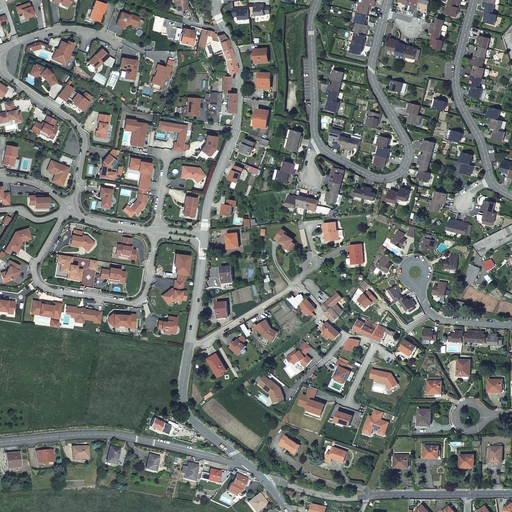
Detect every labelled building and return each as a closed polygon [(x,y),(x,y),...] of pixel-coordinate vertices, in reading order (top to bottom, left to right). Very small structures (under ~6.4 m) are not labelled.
[(96,0),(92,9),(103,13),(107,4),(96,0)] [(176,5),(177,11),(187,9),(185,0),(173,0),(174,2),(175,2),(176,5)] [(420,0),(410,0),(409,5),(414,6),(414,7),(418,8),(420,0)] [(420,0),(418,8),(418,9),(423,11),(423,12),(427,13),(430,2),(424,0),(420,0)] [(22,9),(31,6),(30,2),(16,7),(19,14),(23,12),(22,9)] [(485,2),(483,6),(487,7),(486,12),(493,14),(495,4),(485,2)] [(372,6),(364,4),(360,3),(360,4),(358,12),(358,13),(368,16),(369,11),(370,11),(372,6)] [(260,4),(255,5),(255,16),(265,16),(265,15),(270,14),(270,7),(265,7),(265,5),(260,5),(260,4)] [(459,7),(448,5),(446,14),(456,17),(458,13),(459,13),(460,8),(459,7)] [(35,15),(31,6),(22,9),(23,12),(25,19),(30,17),(35,15)] [(244,8),(234,9),(234,18),(239,17),(239,20),(249,20),(249,9),(244,9),(244,8)] [(94,20),(100,22),(103,13),(92,9),(89,18),(94,20)] [(121,12),(116,25),(121,27),(125,28),(126,26),(130,24),(137,26),(140,17),(129,13),(128,15),(121,12)] [(493,14),(486,12),(484,17),(486,18),(484,22),(494,25),(497,15),(493,14)] [(367,20),(368,16),(358,13),(357,14),(355,22),(355,23),(356,23),(359,24),(367,26),(368,21),(367,20)] [(0,25),(1,27),(8,24),(5,15),(0,16),(0,25)] [(432,22),(431,27),(442,30),(443,25),(444,20),(437,19),(436,23),(432,22)] [(370,27),(367,26),(359,24),(356,33),(366,36),(368,31),(369,32),(370,27)] [(174,41),(180,42),(183,29),(176,27),(174,41)] [(442,30),(431,27),(430,32),(433,33),(432,38),(439,40),(442,30)] [(189,30),(183,29),(180,42),(193,45),(195,31),(189,30)] [(209,30),(202,29),(198,45),(205,47),(208,36),(209,30)] [(366,36),(356,33),(353,43),(365,46),(366,41),(365,41),(366,36)] [(219,41),(219,42),(227,39),(223,34),(218,35),(217,36),(219,41)] [(481,46),(488,48),(490,39),(479,36),(477,41),(479,41),(478,46),(481,46)] [(390,38),(387,50),(397,52),(399,43),(399,42),(395,41),(395,39),(390,38)] [(439,40),(432,38),(431,43),(432,43),(431,48),(441,51),(444,41),(439,40)] [(219,42),(222,51),(231,48),(227,39),(219,42)] [(60,45),(58,50),(70,55),(75,43),(68,40),(67,43),(62,40),(60,45)] [(365,46),(353,43),(351,52),(351,53),(361,55),(362,51),(363,51),(365,46)] [(399,43),(397,52),(396,54),(406,57),(408,47),(404,46),(404,44),(399,43)] [(414,47),(409,45),(408,47),(406,57),(415,60),(418,50),(413,48),(414,47)] [(485,58),(488,48),(481,46),(479,51),(476,50),(475,55),(485,58)] [(106,52),(102,48),(95,55),(103,63),(110,56),(106,52)] [(231,48),(222,51),(226,61),(234,58),(231,48)] [(70,55),(58,50),(56,49),(52,59),(66,66),(71,55),(70,55)] [(267,49),(255,50),(256,63),(268,62),(267,49)] [(95,55),(88,61),(96,70),(103,63),(95,55)] [(483,68),(485,58),(475,55),(473,60),(477,61),(476,66),(478,67),(483,68)] [(135,80),(139,60),(130,59),(122,57),(120,68),(126,69),(125,78),(135,80)] [(238,72),(234,58),(226,61),(228,74),(233,73),(236,72),(238,72)] [(40,74),(46,67),(36,63),(35,65),(34,65),(29,74),(37,78),(40,74)] [(153,77),(151,83),(163,87),(166,78),(168,79),(173,67),(166,65),(166,67),(158,64),(156,70),(157,70),(156,74),(155,77),(153,77)] [(54,73),(46,67),(40,74),(43,78),(46,81),(54,73)] [(482,78),(485,68),(483,68),(478,67),(477,71),(473,70),(472,76),(482,78)] [(335,80),(342,82),(344,73),(334,70),(333,75),(332,75),(330,79),(335,80)] [(58,83),(54,73),(46,81),(50,86),(58,83)] [(271,74),(260,74),(259,88),(271,89),(271,74)] [(223,76),(223,92),(227,93),(231,93),(231,77),(223,76)] [(482,80),(482,78),(472,76),(470,80),(474,81),(473,85),(473,86),(480,88),(481,83),(482,80)] [(339,92),(342,82),(335,80),(334,85),(330,84),(329,89),(339,92)] [(404,83),(393,80),(392,85),(391,85),(390,90),(401,93),(401,92),(404,83)] [(0,96),(2,98),(8,88),(3,85),(0,82),(0,96)] [(68,98),(73,90),(74,89),(67,83),(58,96),(64,101),(65,101),(68,98)] [(481,98),(483,89),(480,88),(473,86),(472,91),(471,90),(469,95),(481,98)] [(339,92),(329,89),(327,94),(331,95),(330,100),(337,102),(339,92)] [(68,98),(71,100),(77,93),(73,90),(68,98)] [(85,91),(82,96),(91,101),(94,97),(85,91)] [(77,93),(71,100),(74,102),(72,103),(77,107),(84,111),(91,101),(82,96),(77,92),(77,93)] [(236,93),(231,93),(227,93),(226,102),(236,102),(236,93)] [(199,116),(200,98),(188,97),(187,108),(186,115),(199,116)] [(433,109),(439,110),(444,112),(445,107),(446,107),(448,102),(436,99),(434,108),(433,109)] [(337,102),(330,100),(328,105),(327,104),(326,109),(337,112),(340,103),(337,102)] [(14,106),(13,101),(4,103),(6,112),(0,112),(0,123),(9,122),(9,121),(14,120),(15,124),(23,122),(21,113),(17,114),(16,110),(15,110),(14,106)] [(236,112),(236,102),(226,102),(226,112),(231,112),(236,112)] [(408,107),(407,112),(410,113),(418,115),(421,106),(411,103),(409,107),(408,107)] [(498,120),(501,110),(491,108),(489,112),(488,112),(487,117),(493,119),(498,120)] [(270,111),(258,109),(255,126),(267,129),(270,111)] [(367,126),(377,129),(378,124),(379,125),(382,115),(371,112),(369,117),(367,126)] [(419,126),(422,116),(418,115),(410,113),(409,118),(410,119),(409,123),(419,126)] [(96,130),(95,137),(107,139),(108,133),(107,132),(108,123),(109,123),(110,115),(99,114),(97,122),(98,123),(98,127),(97,130),(96,130)] [(44,122),(54,127),(57,120),(47,116),(44,122)] [(124,130),(132,131),(130,145),(137,146),(144,147),(147,123),(136,121),(136,120),(126,118),(124,130)] [(501,131),(503,121),(498,120),(493,119),(492,123),(491,123),(489,128),(496,130),(501,131)] [(174,146),(173,150),(184,151),(185,144),(188,125),(159,120),(158,128),(179,132),(177,142),(174,142),(174,146)] [(39,122),(35,121),(31,130),(39,134),(43,124),(39,122)] [(54,127),(44,122),(43,124),(39,134),(49,138),(53,128),(54,127)] [(53,128),(49,138),(53,140),(57,130),(53,128)] [(340,142),(341,136),(342,132),(333,129),(330,141),(335,142),(335,141),(340,142)] [(290,140),(301,143),(303,138),(301,137),(302,133),(292,130),(292,131),(290,140)] [(449,140),(452,141),(460,143),(461,138),(463,138),(464,133),(452,130),(449,140)] [(503,142),(506,132),(501,131),(496,130),(494,134),(493,134),(492,139),(503,142)] [(204,148),(202,151),(209,156),(212,155),(216,149),(218,137),(208,135),(206,145),(204,148)] [(348,150),(351,139),(341,136),(340,142),(339,144),(344,145),(343,148),(348,150)] [(379,136),(377,146),(380,147),(387,149),(388,144),(389,144),(391,139),(379,136)] [(260,144),(268,147),(270,141),(262,138),(260,144)] [(250,155),(255,143),(246,139),(241,152),(250,155)] [(359,149),(361,142),(351,139),(348,150),(353,151),(354,148),(359,149)] [(300,148),(301,143),(290,140),(287,149),(297,152),(299,148),(300,148)] [(425,151),(432,153),(435,143),(425,140),(424,145),(422,145),(421,150),(425,151)] [(16,157),(18,147),(6,145),(4,155),(16,157)] [(387,149),(380,147),(379,149),(377,157),(389,160),(390,155),(389,154),(390,150),(387,149)] [(112,149),(109,154),(114,158),(121,151),(119,150),(112,149)] [(419,159),(430,162),(432,153),(425,151),(424,156),(421,155),(419,159)] [(462,152),(460,162),(463,163),(471,165),(473,160),(471,160),(473,155),(462,152)] [(114,158),(109,154),(106,158),(103,161),(112,168),(118,161),(114,158)] [(4,155),(3,164),(9,165),(14,166),(16,157),(4,155)] [(131,157),(129,169),(142,171),(139,188),(147,190),(148,190),(150,181),(151,171),(153,163),(149,162),(150,161),(131,157)] [(388,164),(389,160),(377,157),(375,166),(385,169),(387,164),(388,164)] [(421,165),(420,170),(427,172),(430,162),(419,159),(418,165),(421,165)] [(52,182),(63,186),(70,167),(61,164),(51,160),(47,170),(55,174),(52,182)] [(511,166),(511,162),(503,160),(501,171),(505,172),(505,174),(510,175),(511,166)] [(112,168),(103,161),(102,169),(100,170),(99,177),(115,180),(116,172),(111,171),(112,168)] [(291,174),(294,174),(295,170),(294,169),(295,165),(285,162),(283,171),(290,173),(291,174)] [(473,171),(475,166),(471,165),(463,163),(461,173),(471,176),(472,171),(473,171)] [(182,171),(181,178),(186,178),(186,177),(194,178),(197,183),(206,176),(200,167),(182,165),(182,171)] [(235,165),(229,180),(237,183),(243,169),(235,165)] [(249,172),(257,175),(259,170),(251,166),(249,172)] [(331,182),(341,184),(344,175),(345,170),(338,168),(337,173),(335,178),(332,177),(331,182)] [(428,183),(430,173),(427,172),(420,170),(419,175),(418,175),(416,180),(428,183)] [(290,173),(283,171),(280,171),(277,180),(287,183),(289,178),(290,179),(291,174),(290,173)] [(339,194),(341,184),(331,182),(329,187),(333,188),(332,192),(339,194)] [(355,196),(364,198),(367,187),(362,186),(361,189),(356,188),(355,196)] [(101,207),(110,208),(113,189),(101,187),(101,193),(100,197),(102,197),(101,207)] [(367,187),(364,198),(374,201),(376,193),(371,192),(372,189),(367,187)] [(406,189),(401,187),(399,193),(398,199),(408,201),(410,191),(406,190),(406,189)] [(137,200),(130,208),(135,213),(137,214),(146,204),(147,199),(148,195),(146,195),(147,190),(139,188),(137,200)] [(387,201),(397,204),(398,199),(399,193),(395,192),(395,191),(390,190),(387,201)] [(336,204),(339,194),(332,192),(328,191),(326,196),(327,196),(326,201),(336,204)] [(447,194),(439,192),(436,191),(434,201),(442,203),(445,204),(447,199),(446,199),(447,194)] [(4,199),(2,199),(3,205),(10,204),(10,192),(3,193),(4,199)] [(35,206),(35,197),(42,197),(42,195),(35,195),(29,195),(29,206),(35,206)] [(184,215),(195,218),(199,198),(186,195),(185,200),(184,206),(185,206),(184,215)] [(286,205),(296,208),(296,206),(299,196),(294,195),(294,196),(289,195),(286,205)] [(296,206),(306,208),(309,197),(304,196),(304,197),(299,196),(296,206)] [(42,197),(35,197),(35,206),(35,210),(49,210),(49,197),(42,197)] [(316,211),(317,206),(318,201),(313,199),(314,198),(309,197),(306,208),(316,211)] [(442,203),(434,201),(430,200),(428,210),(438,212),(440,208),(441,208),(442,203)] [(483,205),(481,210),(484,211),(492,213),(495,203),(485,201),(484,205),(483,205)] [(233,206),(224,204),(222,214),(231,215),(233,206)] [(131,217),(135,213),(130,208),(127,205),(123,210),(131,217)] [(494,224),(496,214),(492,213),(484,211),(484,214),(483,216),(484,216),(483,221),(494,224)] [(483,216),(484,214),(479,213),(478,216),(478,218),(480,221),(483,222),(483,224),(493,226),(494,224),(483,221),(484,216),(483,216)] [(7,215),(3,222),(8,225),(12,218),(7,215)] [(457,232),(460,221),(455,219),(454,221),(450,220),(447,230),(457,232)] [(465,222),(460,221),(457,232),(466,235),(466,234),(469,225),(464,223),(465,222)] [(324,224),(324,233),(327,233),(328,241),(339,240),(339,238),(338,231),(337,231),(336,223),(324,224)] [(15,231),(4,251),(10,254),(13,250),(18,253),(19,251),(21,248),(20,248),(23,242),(32,239),(29,228),(15,231)] [(289,247),(288,249),(291,251),(296,244),(293,242),(294,240),(287,235),(286,234),(287,233),(283,230),(278,237),(282,241),(281,242),(286,245),(289,247)] [(398,246),(401,248),(405,241),(403,239),(405,235),(398,231),(391,242),(398,246)] [(228,249),(239,248),(238,233),(226,235),(228,249)] [(72,239),(71,244),(82,247),(87,252),(95,243),(87,236),(83,235),(82,237),(73,235),(72,239)] [(132,246),(133,238),(123,237),(122,244),(132,246)] [(431,240),(425,238),(421,249),(429,251),(430,248),(435,250),(438,242),(431,240)] [(137,249),(131,248),(130,256),(120,254),(122,244),(117,244),(115,256),(136,258),(137,253),(137,249)] [(122,244),(120,254),(130,256),(131,248),(132,246),(122,244)] [(350,246),(351,255),(353,255),(354,265),(364,263),(362,245),(350,246)] [(175,266),(177,266),(176,274),(178,274),(186,275),(189,275),(192,255),(176,253),(175,260),(175,266)] [(73,257),(58,254),(56,263),(61,263),(60,272),(68,273),(67,279),(73,280),(80,281),(82,270),(78,269),(78,265),(72,265),(73,257)] [(377,267),(387,273),(391,265),(388,264),(391,259),(384,255),(377,267)] [(456,270),(457,256),(449,256),(449,261),(446,261),(445,269),(456,270)] [(6,264),(10,266),(10,265),(19,270),(21,266),(9,259),(6,264)] [(97,261),(90,259),(89,267),(90,269),(96,270),(97,261)] [(11,278),(15,280),(17,275),(20,270),(19,270),(10,265),(10,266),(7,271),(5,275),(11,278)] [(480,269),(471,265),(463,283),(467,284),(467,282),(473,285),(475,280),(477,281),(478,279),(476,278),(480,269)] [(222,283),(233,282),(231,266),(220,268),(222,283)] [(107,278),(119,280),(120,272),(121,269),(109,267),(109,269),(107,278)] [(100,277),(107,278),(109,269),(101,268),(100,277)] [(9,282),(11,278),(5,275),(7,271),(1,273),(4,283),(9,282)] [(107,278),(107,281),(116,282),(125,283),(126,272),(120,272),(119,280),(107,278)] [(177,280),(174,280),(174,288),(172,288),(167,292),(162,296),(168,304),(173,301),(181,302),(182,300),(186,301),(187,291),(183,290),(184,281),(177,280)] [(433,295),(445,296),(447,283),(439,282),(438,287),(435,286),(433,295)] [(396,303),(399,301),(403,298),(399,293),(402,292),(398,286),(389,292),(396,303)] [(325,313),(333,322),(340,317),(335,311),(339,308),(336,304),(342,299),(337,294),(331,299),(330,298),(326,302),(332,308),(330,309),(328,311),(325,313)] [(300,305),(305,300),(300,295),(295,300),(300,305)] [(403,298),(399,301),(406,312),(409,310),(410,312),(415,309),(413,307),(416,305),(411,299),(409,301),(406,296),(403,298)] [(0,297),(0,313),(7,315),(7,313),(13,314),(14,308),(15,308),(16,301),(9,301),(9,298),(5,298),(0,297)] [(312,312),(316,309),(306,299),(305,300),(300,305),(312,318),(315,315),(312,312)] [(59,318),(62,303),(54,302),(53,305),(49,304),(44,303),(44,301),(33,300),(31,314),(59,318)] [(228,317),(226,302),(216,303),(218,318),(228,317)] [(75,318),(74,322),(84,323),(84,319),(93,320),(92,323),(101,324),(102,312),(96,311),(96,310),(86,309),(77,308),(77,307),(67,306),(66,313),(71,313),(71,317),(75,318)] [(136,328),(136,314),(125,313),(114,313),(109,316),(109,323),(114,327),(136,328)] [(157,324),(157,328),(165,329),(164,333),(171,334),(171,333),(176,333),(178,317),(168,315),(167,320),(163,319),(162,321),(158,320),(157,324)] [(266,320),(258,325),(257,326),(259,329),(261,333),(262,332),(264,336),(270,340),(272,336),(275,337),(278,332),(273,330),(271,331),(270,329),(272,328),(266,320)] [(357,331),(372,338),(379,326),(367,321),(366,320),(365,324),(358,320),(356,323),(353,329),(353,330),(350,329),(349,333),(354,336),(357,331)] [(319,327),(334,340),(340,333),(327,323),(325,325),(322,323),(319,327)] [(379,326),(372,338),(381,342),(386,333),(387,333),(392,336),(394,332),(379,326)] [(430,340),(437,340),(437,333),(431,332),(432,329),(424,328),(423,339),(430,340)] [(462,343),(462,341),(463,333),(463,332),(455,331),(455,334),(450,333),(449,342),(462,343)] [(463,333),(462,341),(476,342),(476,331),(469,331),(469,334),(463,333)] [(476,331),(476,342),(489,343),(489,335),(484,335),(484,332),(476,331)] [(490,334),(489,335),(489,343),(489,345),(502,346),(503,338),(497,337),(497,334),(490,334)] [(231,344),(237,349),(235,352),(238,355),(241,352),(239,351),(242,348),(244,348),(246,346),(238,339),(235,342),(234,340),(231,344)] [(416,347),(405,340),(399,349),(410,356),(416,347)] [(237,349),(231,344),(229,347),(235,352),(237,349)] [(217,354),(208,359),(218,376),(227,371),(217,354)] [(470,360),(458,360),(457,376),(469,376),(470,360)] [(386,385),(389,389),(390,389),(398,384),(391,373),(371,369),(370,377),(377,379),(377,381),(385,382),(386,381),(387,383),(386,385)] [(488,379),(488,390),(495,390),(495,392),(502,392),(502,380),(502,377),(489,376),(489,379),(488,379)] [(428,380),(428,392),(435,392),(435,394),(442,394),(442,381),(436,381),(436,380),(428,380)] [(317,389),(310,387),(307,395),(303,393),(299,404),(308,408),(311,399),(314,400),(317,389)] [(308,408),(307,410),(322,415),(326,404),(320,402),(314,400),(311,399),(308,408)] [(367,424),(364,432),(373,435),(374,429),(380,431),(379,433),(386,436),(391,422),(382,419),(385,413),(375,409),(373,416),(369,415),(367,424)] [(431,410),(418,409),(418,425),(430,426),(431,410)] [(322,415),(307,410),(306,413),(321,419),(322,415)] [(335,421),(338,422),(337,425),(344,428),(345,425),(351,426),(354,416),(347,413),(339,410),(335,421)] [(150,425),(161,430),(165,422),(154,417),(150,425)] [(172,425),(165,422),(161,430),(168,434),(170,430),(172,425)] [(290,450),(296,454),(301,445),(300,444),(295,453),(285,446),(290,438),(285,435),(279,445),(284,448),(285,447),(290,450)] [(295,453),(300,444),(290,438),(285,446),(295,453)] [(431,457),(431,458),(438,459),(439,446),(438,446),(438,443),(425,443),(425,446),(424,446),(424,457),(431,457)] [(490,447),(490,463),(502,463),(502,447),(501,447),(501,444),(491,444),(491,447),(490,447)] [(73,460),(90,459),(89,446),(80,446),(72,447),(73,460)] [(116,447),(110,446),(106,463),(117,466),(121,449),(116,447)] [(333,453),(331,457),(333,458),(338,460),(345,463),(349,451),(335,446),(335,447),(333,453)] [(45,450),(37,451),(38,464),(55,463),(54,450),(45,450)] [(12,453),(5,454),(7,470),(22,468),(20,452),(17,452),(12,453)] [(394,456),(394,466),(401,466),(401,468),(408,468),(408,456),(411,456),(411,452),(392,452),(392,456),(394,456)] [(155,455),(149,454),(146,470),(157,472),(161,457),(155,455)] [(467,466),(467,467),(474,467),(474,455),(460,455),(460,466),(467,466)] [(186,475),(185,479),(196,482),(200,465),(194,464),(188,463),(187,467),(186,475)] [(208,481),(219,483),(222,471),(216,470),(210,469),(209,474),(208,481)] [(202,472),(200,479),(208,481),(209,474),(202,472)] [(243,489),(245,490),(247,484),(249,479),(237,474),(233,484),(243,489)] [(243,489),(233,484),(232,483),(228,492),(236,496),(239,494),(240,494),(243,489)] [(260,493),(247,503),(254,511),(259,511),(269,504),(265,499),(260,493)] [(311,511),(326,511),(328,506),(313,503),(312,509),(311,511)]
